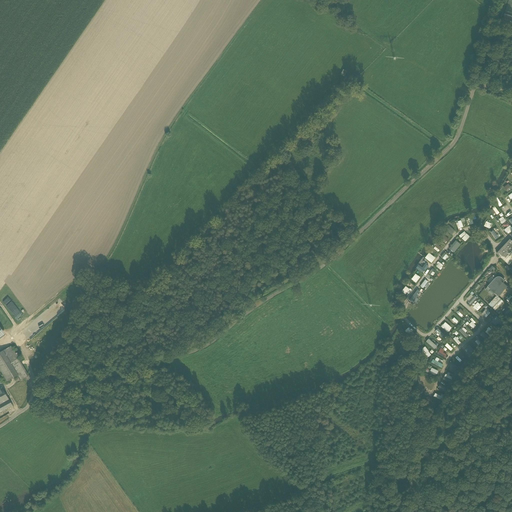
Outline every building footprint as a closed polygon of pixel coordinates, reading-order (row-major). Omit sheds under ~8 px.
[(502,22),(511,25),(511,23),(511,17),(504,16),(502,22)] [(511,229),(509,225),(503,229),(506,234),(511,230),(511,229)] [(450,235),(454,231),(448,226),(444,230),(450,235)] [(463,231),(458,236),(464,242),(469,237),(463,231)] [(454,240),(447,248),(453,253),(460,245),(454,240)] [(502,247),(504,248),(508,244),(509,245),(510,244),(511,245),(511,250),(509,253),(511,254),(511,253),(511,242),(509,240),(502,247)] [(500,255),(504,259),(509,253),(511,250),(511,245),(510,244),(509,245),(508,244),(504,248),(500,252),(501,253),(500,255)] [(500,252),(504,248),(502,247),(496,253),(504,261),(511,254),(509,253),(504,259),(500,255),(501,253),(500,252)] [(429,254),(425,258),(430,263),(434,258),(429,254)] [(434,266),(440,270),(443,266),(438,261),(434,266)] [(496,278),(495,279),(490,284),(487,287),(490,290),(494,293),(502,283),(504,281),(502,279),(500,277),(497,277),(496,278)] [(424,279),(419,286),(423,288),(427,281),(424,279)] [(502,283),(494,293),(497,296),(497,297),(498,296),(506,287),(502,283)] [(411,303),(420,292),(416,289),(407,300),(411,303)] [(470,305),(476,298),(473,295),(472,296),(470,294),(464,300),(470,305)] [(492,308),(499,300),(496,297),(489,305),(492,308)] [(500,299),(499,300),(492,308),(495,310),(503,302),(500,299)] [(479,309),(483,305),(478,301),(475,305),(479,309)] [(60,302),(37,318),(42,325),(65,308),(60,302)] [(447,332),(451,328),(445,321),(440,326),(447,332)] [(462,327),(458,331),(466,337),(469,333),(462,327)] [(435,331),(443,338),(445,335),(437,328),(435,331)] [(424,342),(433,350),(437,345),(428,337),(424,342)] [(400,348),(405,353),(410,347),(405,343),(400,348)] [(450,351),(453,349),(446,343),(444,345),(450,351)] [(427,357),(431,355),(425,346),(421,348),(427,357)] [(10,347),(0,353),(0,369),(7,382),(17,376),(21,381),(28,376),(10,347)] [(444,357),(446,354),(442,353),(444,349),(440,347),(437,354),(444,357)] [(434,360),(432,359),(430,362),(441,368),(442,364),(437,362),(438,358),(436,357),(434,360)] [(436,376),(438,370),(431,367),(429,373),(436,376)] [(449,382),(452,377),(445,374),(442,379),(449,382)] [(0,398),(3,403),(9,400),(2,388),(0,389),(0,398)] [(0,412),(12,406),(9,400),(3,403),(0,398),(0,412)]
